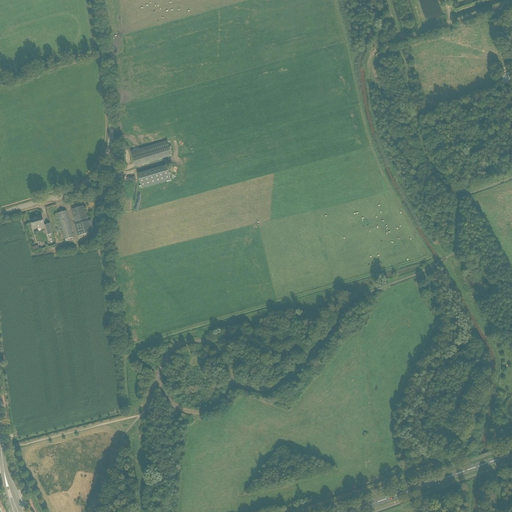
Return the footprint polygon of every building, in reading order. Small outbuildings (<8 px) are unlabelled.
[(167,141),(131,152),(135,167),(172,156),(167,141)] [(137,174),(142,189),(171,180),(166,166),(137,174)] [(75,224),(78,236),(95,231),(92,220),(88,221),(84,206),(71,209),(75,224)] [(59,218),(65,240),(73,238),(67,216),(66,211),(58,213),(59,218)] [(30,220),(31,224),(33,230),(45,227),(42,216),(36,217),(36,218),(30,220)]
